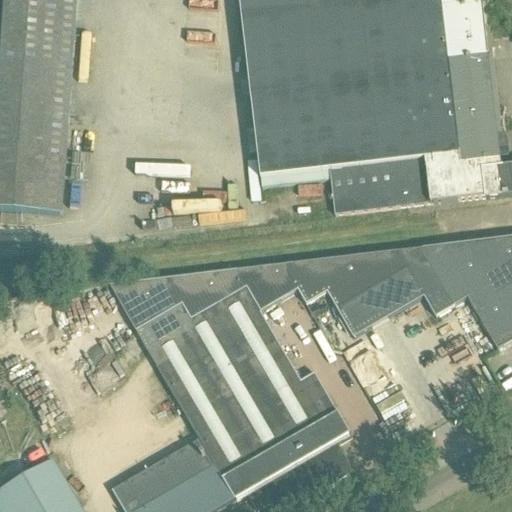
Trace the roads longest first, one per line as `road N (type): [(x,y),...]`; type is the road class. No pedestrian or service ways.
road 1 (track): [(511,215),(0,275)]
road 2 (unclassified): [(392,511),(511,443)]
